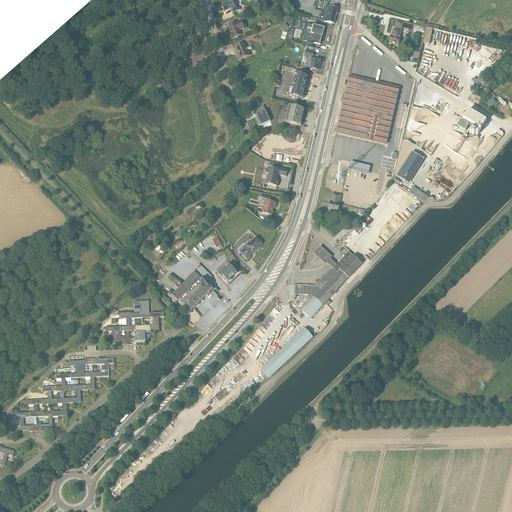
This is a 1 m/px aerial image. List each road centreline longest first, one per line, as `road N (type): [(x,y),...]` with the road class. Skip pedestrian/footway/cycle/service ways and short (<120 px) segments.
road 1 (unclassified): [(510,130),(451,199),(427,204),(342,292),(327,330),(268,387),(109,511)]
road 2 (primary): [(90,485),(280,274),(310,201),(350,28)]
road 3 (primary): [(330,76),(304,190),(276,258),(79,475)]
road 4 (residential): [(182,322),(46,453),(0,482)]
road 5 (unclassified): [(317,420),(511,417)]
road 6 (unclassified): [(350,28),(510,130)]
road 7 (track): [(196,511),(315,411)]
road 8 (unknown): [(421,187),(465,87),(460,70),(440,58)]
road 9 (unclassified): [(317,420),(218,511)]
road 10 (residential): [(203,0),(246,127)]
road 11 (track): [(88,223),(0,130)]
